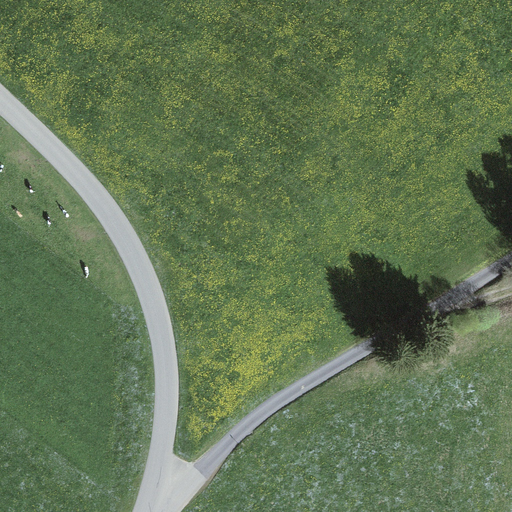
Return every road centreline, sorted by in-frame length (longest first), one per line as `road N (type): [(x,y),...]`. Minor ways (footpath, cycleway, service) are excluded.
road 1 (unclassified): [(147,511),(167,374),(151,297),(112,218),(0,101)]
road 2 (track): [(151,511),(283,397),(511,258)]
